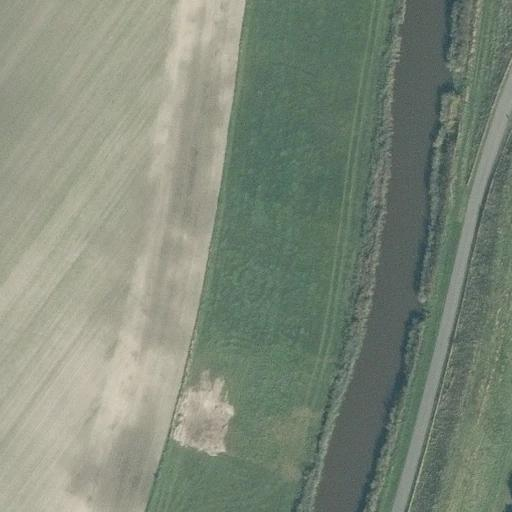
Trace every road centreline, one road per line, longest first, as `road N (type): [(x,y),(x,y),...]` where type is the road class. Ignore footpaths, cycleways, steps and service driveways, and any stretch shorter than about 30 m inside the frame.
road 1 (track): [(261,0),(233,247),(201,412),(168,511)]
road 2 (unclassified): [(397,511),(485,163),(511,90)]
